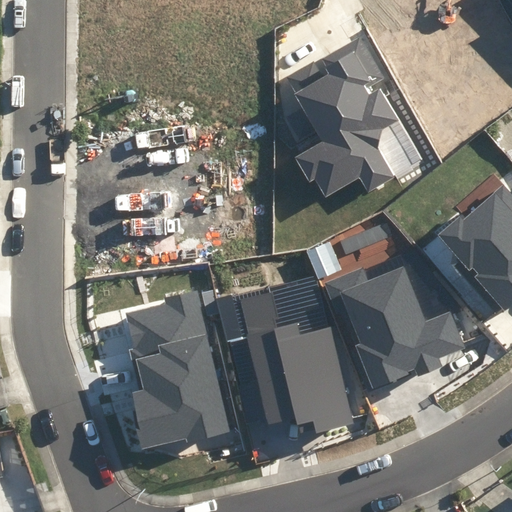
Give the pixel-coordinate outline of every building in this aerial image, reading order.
[(397,119),(353,44),(325,61),(332,71),(296,92),(326,142),(297,158),(309,178),(316,174),(327,192),(357,174),(366,189),(390,175),(367,137),(397,119)] [(441,234),(505,307),(511,301),(511,197),(503,188),(465,221),(461,217),(441,234)] [(362,268),(323,284),(365,391),(440,362),(438,357),(464,347),(451,314),(425,324),(402,267),(367,281),(362,268)] [(315,276),(215,299),(245,430),(297,419),(299,427),(366,412),(315,276)] [(228,430),(196,290),(163,298),(165,306),(127,314),(144,392),(133,394),(145,448),(228,430)] [(5,435),(0,436),(0,472),(11,471),(5,435)]
